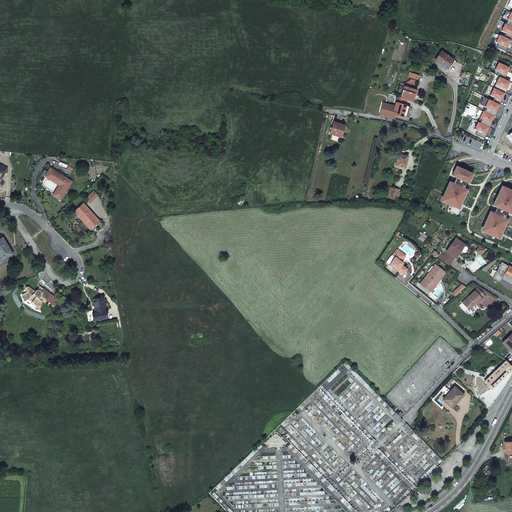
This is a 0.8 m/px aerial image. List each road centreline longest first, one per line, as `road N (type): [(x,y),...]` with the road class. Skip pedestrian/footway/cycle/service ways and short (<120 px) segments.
road 1 (residential): [(4,201),(33,212),(83,266),(68,283),(54,275),(11,216)]
road 2 (primary): [(425,511),(465,476),(511,391)]
road 3 (residential): [(408,415),(511,311)]
